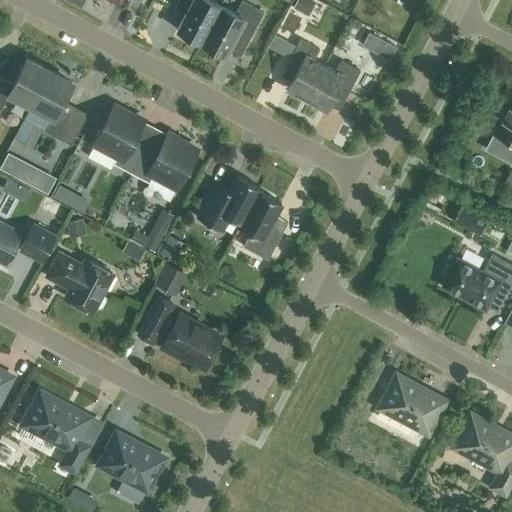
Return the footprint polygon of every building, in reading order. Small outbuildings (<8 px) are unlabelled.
[(201,42),(220,5),(210,0),(178,0),(177,3),(188,8),(177,29),(201,42)] [(310,0),(295,0),(292,7),(307,15),(314,2),(310,0)] [(220,5),(201,42),(225,55),(236,34),(248,41),(264,12),(242,1),(235,13),(220,5)] [(369,32),(363,44),(380,53),(389,58),(396,46),(387,41),(369,32)] [(274,34),(268,46),(290,58),(296,46),(274,34)] [(307,99),(324,65),(314,60),(319,49),(300,38),(296,46),(290,58),(289,60),(299,65),(287,88),(307,99)] [(31,106),(50,71),(27,58),(13,84),(0,77),(0,109),(1,110),(9,94),(31,106)] [(324,65),(307,99),(326,109),(338,86),(349,92),(360,70),(341,60),(335,71),(324,65)] [(50,71),(31,106),(53,118),(45,131),(71,145),(87,115),(73,107),(69,114),(59,109),(73,83),(50,71)] [(511,100),(508,108),(503,110),(499,117),(501,122),(495,132),(511,141),(511,100)] [(131,173),(146,144),(134,138),(144,121),(115,105),(106,121),(105,120),(93,143),(117,156),(113,163),(131,173)] [(146,144),(131,173),(149,182),(153,175),(177,188),(189,165),(188,164),(197,148),(167,133),(158,151),(146,144)] [(11,148),(8,164),(20,167),(24,150),(11,148)] [(28,163),(20,178),(34,185),(42,170),(28,163)] [(240,223),(258,190),(259,191),(260,187),(236,174),(228,190),(215,184),(197,217),(222,230),(229,217),(240,223)] [(281,203),(259,191),(258,190),(240,223),(238,226),(250,232),(243,246),(268,259),(281,234),(268,228),(281,203)] [(79,195),(73,207),(81,211),(88,199),(79,195)] [(52,200),(45,213),(62,221),(68,209),(52,200)] [(162,208),(148,237),(143,246),(155,252),(174,214),(162,208)] [(85,231),(82,218),(66,221),(69,234),(85,231)] [(0,258),(6,262),(21,233),(0,222),(0,258)] [(55,236),(33,224),(20,249),(42,260),(55,236)] [(134,230),(129,239),(143,246),(148,237),(134,230)] [(160,252),(178,261),(185,247),(167,238),(160,252)] [(83,265),(59,252),(48,275),(71,287),(66,296),(92,311),(95,306),(98,308),(102,307),(106,300),(105,295),(101,293),(112,273),(86,259),(83,265)] [(507,293),(511,282),(511,263),(492,253),(482,271),(458,257),(453,266),(448,263),(442,274),(447,277),(442,286),(485,308),(496,287),(507,293)] [(176,296),(187,273),(165,263),(154,285),(176,296)] [(218,289),(208,284),(203,293),(213,299),(218,289)] [(165,339),(161,347),(178,356),(180,353),(205,366),(221,336),(179,314),(176,319),(167,315),(173,304),(159,296),(139,334),(152,341),(156,334),(165,339)] [(0,397),(11,376),(0,370),(0,397)] [(428,432),(445,400),(397,375),(380,407),(428,432)] [(74,470),(88,445),(77,439),(88,417),(41,392),(24,424),(70,448),(62,463),(74,470)] [(505,493),(511,479),(511,464),(507,462),(511,451),(511,436),(471,414),(454,446),(500,471),(492,486),(505,493)] [(356,445),(366,426),(353,419),(337,449),(363,463),(369,452),(356,445)] [(116,432),(99,464),(123,477),(116,491),(139,503),(146,489),(147,489),(164,457),(116,432)] [(73,486),(67,498),(76,502),(82,491),(73,486)]
